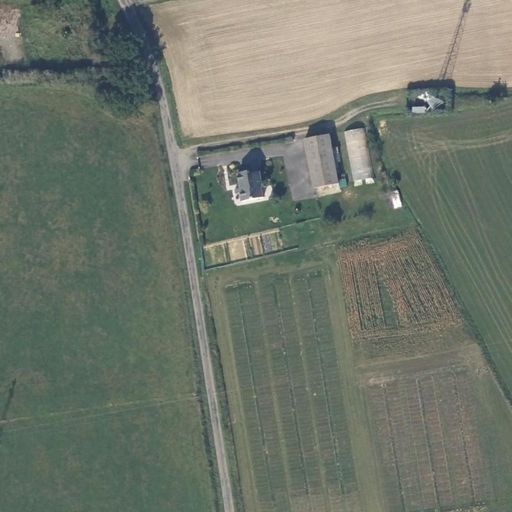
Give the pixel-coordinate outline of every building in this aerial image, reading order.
[(345,131),(352,180),(372,178),(365,128),(345,131)] [(306,141),(315,189),(339,185),(331,136),(306,141)] [(241,191),(243,203),(264,200),(262,189),(264,189),(264,187),(262,174),(251,176),(251,172),(239,174),(240,185),(243,185),(244,190),(241,191)] [(394,208),(401,206),(398,191),(390,193),(394,208)] [(328,237),(297,236),(297,254),(327,254),(328,237)]
